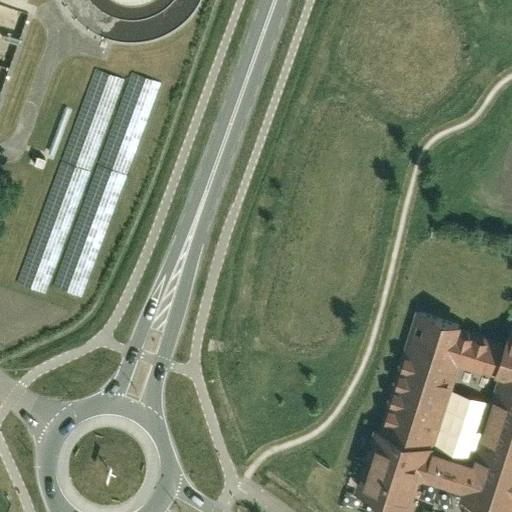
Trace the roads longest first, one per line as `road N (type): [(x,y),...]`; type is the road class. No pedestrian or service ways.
road 1 (primary): [(207,191),(193,205),(121,382),(103,405)]
road 2 (primary): [(149,421),(207,191)]
road 3 (primary): [(275,0),(207,191)]
